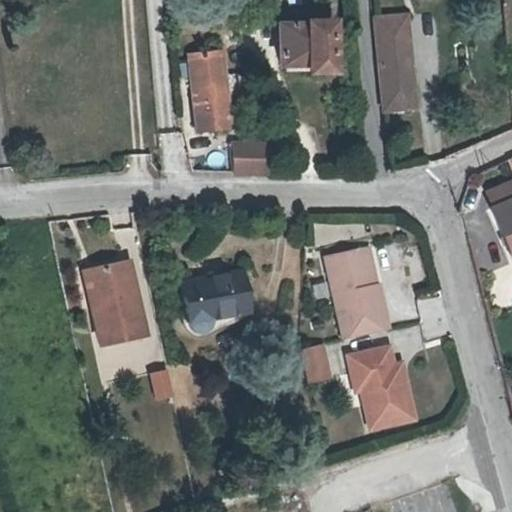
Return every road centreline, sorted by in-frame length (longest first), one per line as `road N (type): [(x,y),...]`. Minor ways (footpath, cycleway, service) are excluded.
road 1 (residential): [(422,200),(148,187),(0,205)]
road 2 (residential): [(503,481),(422,200)]
road 3 (unknown): [(381,198),(363,0)]
